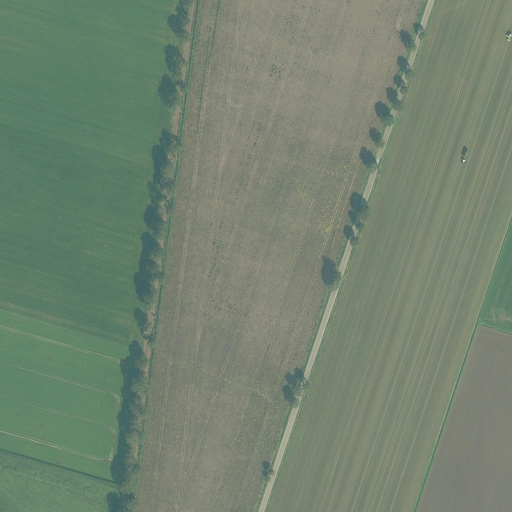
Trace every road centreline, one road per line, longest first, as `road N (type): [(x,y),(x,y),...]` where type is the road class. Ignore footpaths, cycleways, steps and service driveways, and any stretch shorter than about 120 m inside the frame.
road 1 (unclassified): [(263,511),(433,0)]
road 2 (track): [(125,511),(192,0)]
